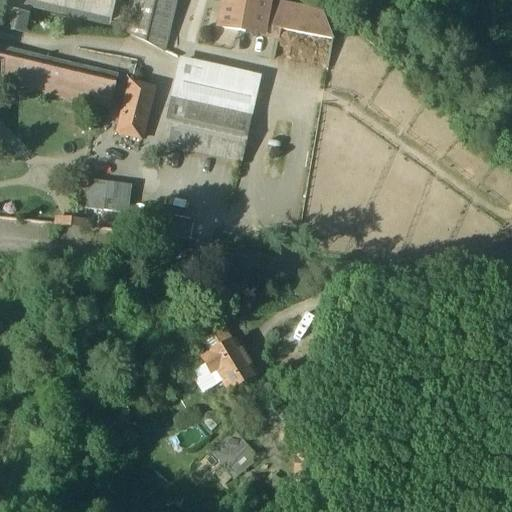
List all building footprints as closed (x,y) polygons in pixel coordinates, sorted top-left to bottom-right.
[(113,0),(0,0),(0,6),(29,13),(106,31),(113,0)] [(176,0),(138,0),(128,43),(162,61),(176,0)] [(268,0),(266,0),(226,0),(220,38),(260,45),(266,12),(268,0)] [(29,13),(13,10),(10,22),(6,40),(22,44),(29,13)] [(321,22),(266,12),(260,45),(277,49),(278,41),(332,49),(321,22)] [(115,88),(0,61),(0,94),(108,120),(115,88)] [(252,87),(183,72),(164,160),(235,175),(252,87)] [(151,101),(128,95),(114,146),(139,153),(151,101)] [(104,198),(90,196),(87,224),(101,226),(104,198)] [(125,200),(104,198),(101,226),(122,228),(125,200)] [(54,230),(54,240),(87,241),(87,231),(54,230)] [(231,356),(223,343),(201,356),(209,369),(202,374),(216,399),(220,396),(226,406),(254,389),(234,354),(231,356)] [(255,472),(232,445),(214,460),(238,488),(255,472)] [(314,467),(297,465),(296,473),(294,473),(293,485),(295,485),(294,492),(311,494),(314,467)]
